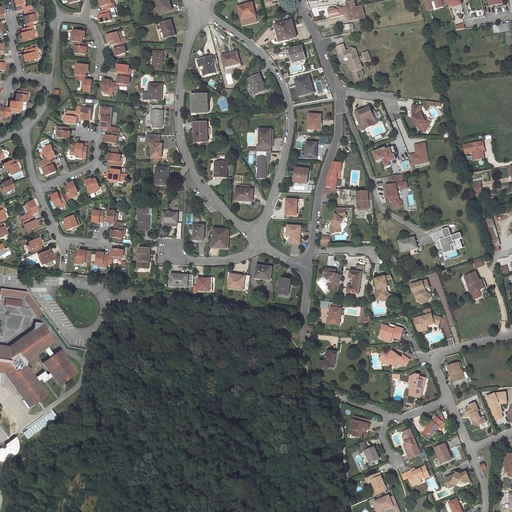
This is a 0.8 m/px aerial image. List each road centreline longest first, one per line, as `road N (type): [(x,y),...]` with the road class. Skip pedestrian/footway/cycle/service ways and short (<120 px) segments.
road 1 (residential): [(197,13),(254,48),(286,97),(287,142),(256,241)]
road 2 (residential): [(197,13),(180,86),(182,146),(198,180),(256,241)]
road 3 (residential): [(335,91),(338,134),(319,193),(309,272)]
road 4 (residential): [(23,126),(31,175),(58,238),(106,244)]
road 5 (residential): [(51,0),(48,79),(40,111),(23,126)]
road 6 (residential): [(396,468),(382,434),(388,415),(403,420),(450,399)]
road 7 (residential): [(511,335),(437,358),(450,399)]
